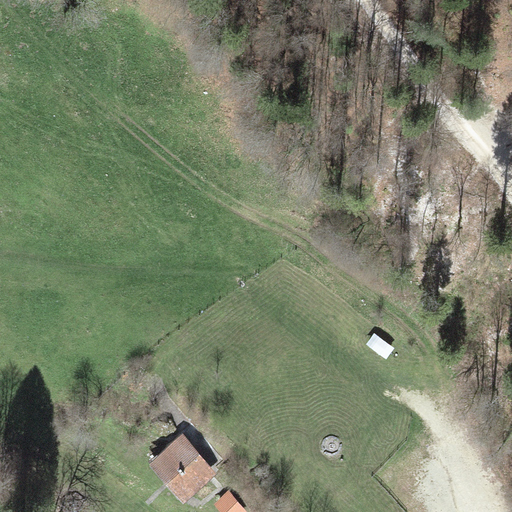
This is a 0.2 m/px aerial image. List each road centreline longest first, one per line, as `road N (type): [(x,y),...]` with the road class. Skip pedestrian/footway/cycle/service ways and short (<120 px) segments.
road 1 (track): [(478,511),(445,430),(420,396),(239,288)]
road 2 (track): [(511,187),(367,0)]
